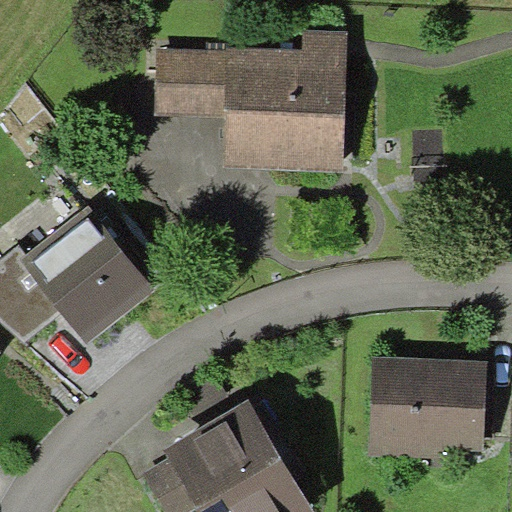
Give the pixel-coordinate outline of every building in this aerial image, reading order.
[(344,170),(348,32),(303,30),(302,51),(229,48),(229,51),(227,117),(226,167),(344,170)] [(227,117),(229,51),(157,49),(154,114),(227,117)] [(156,288),(88,203),(26,254),(20,259),(63,311),(88,342),(156,288)] [(20,259),(26,254),(19,246),(0,261),(0,318),(26,341),(63,311),(20,259)] [(486,359),(373,356),(370,455),(483,459),(486,359)] [(261,392),(163,450),(168,458),(143,473),(166,511),(190,511),(198,508),(199,511),(312,511),(314,511),(292,474),(305,467),(261,392)]
